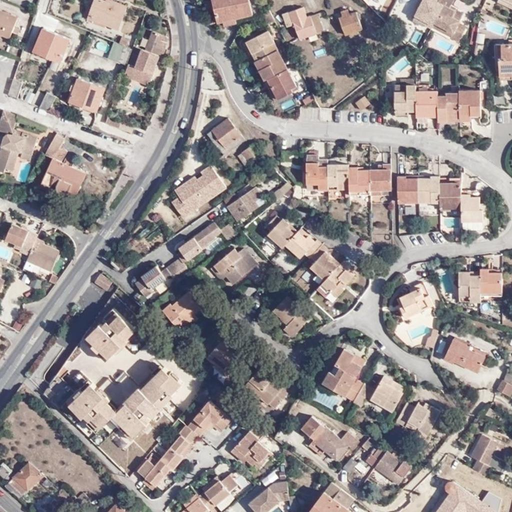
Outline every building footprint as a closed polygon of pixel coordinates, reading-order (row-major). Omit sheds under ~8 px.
[(102,24),(101,27),(117,33),(127,7),(112,0),(111,3),(103,0),(95,0),(88,18),(102,24)] [(237,17),(243,15),(245,13),(252,8),(250,0),(209,0),(206,1),(211,22),(224,19),(237,17)] [(451,8),(455,0),(438,0),(438,1),(445,5),(435,24),(454,33),(451,38),(460,42),(468,27),(459,23),(464,14),(451,8)] [(499,0),(498,2),(511,8),(511,3),(505,0),(499,0)] [(302,6),(289,10),(292,19),(286,21),(287,24),(294,22),(300,37),(317,31),(310,14),(307,15),(302,6)] [(0,33),(12,38),(15,32),(17,26),(20,18),(0,10),(0,33)] [(292,19),(289,10),(283,12),(286,21),(292,19)] [(362,28),(356,12),(349,14),(347,10),(341,12),(342,17),(340,18),(345,33),(362,28)] [(316,12),(310,14),(317,31),(322,28),(316,12)] [(488,13),(483,26),(503,35),(509,22),(488,13)] [(87,21),(101,27),(102,24),(88,18),(87,21)] [(435,24),(431,30),(450,39),(451,38),(454,33),(435,24)] [(469,45),(475,46),(479,28),(474,27),(469,45)] [(45,29),(35,50),(47,55),(46,57),(61,63),(72,40),(45,29)] [(262,58),(280,49),(271,30),(245,42),(251,54),(255,52),(258,59),(262,58)] [(161,42),(164,36),(164,35),(154,31),(147,49),(138,45),(127,72),(131,74),(130,76),(146,83),(147,81),(149,81),(160,56),(164,53),(167,45),(161,42)] [(118,43),(125,46),(128,39),(121,36),(118,43)] [(167,37),(164,36),(161,42),(167,45),(169,40),(167,37)] [(95,39),(91,53),(106,57),(110,43),(95,39)] [(128,67),(134,50),(125,46),(118,43),(115,42),(109,59),(128,67)] [(511,47),(502,48),(503,62),(500,62),(500,79),(511,78),(511,47)] [(265,71),(269,80),(290,69),(280,49),(262,58),(268,69),(265,71)] [(42,55),(35,50),(34,54),(42,58),(42,55)] [(47,55),(35,50),(42,55),(42,58),(45,59),(46,57),(47,55)] [(258,59),(265,71),(268,69),(262,58),(258,59)] [(290,69),(269,80),(272,87),(275,86),(282,99),(295,92),(294,89),(299,86),(290,69)] [(82,102),(98,109),(106,88),(80,77),(71,101),(82,105),(82,102)] [(19,99),(23,89),(24,83),(15,79),(10,95),(19,99)] [(272,87),(279,100),(282,99),(275,86),(272,87)] [(416,116),(417,93),(417,87),(401,87),(396,87),(396,113),(408,114),(408,116),(416,116)] [(42,108),(51,112),(58,97),(49,93),(42,108)] [(439,98),(439,93),(417,93),(416,116),(416,119),(439,119),(439,98)] [(482,93),(460,93),(460,95),(460,121),(482,121),(482,110),(480,110),(480,105),(482,105),(482,93)] [(307,106),(316,100),(314,95),(304,100),(307,106)] [(448,98),(439,98),(439,119),(439,123),(449,123),(449,120),(460,121),(460,95),(448,95),(448,98)] [(372,104),(366,97),(358,103),(363,110),(372,104)] [(97,111),(98,109),(82,102),(82,105),(97,111)] [(20,116),(5,110),(0,124),(0,131),(6,134),(0,153),(0,171),(4,173),(6,169),(13,171),(19,153),(22,152),(23,152),(33,156),(39,138),(24,133),(23,137),(16,135),(17,131),(15,130),(20,116)] [(121,129),(123,121),(110,116),(107,123),(121,129)] [(237,142),(244,137),(231,119),(211,135),(226,155),(240,145),(237,142)] [(121,129),(133,133),(136,126),(123,121),(121,129)] [(54,139),(46,153),(54,157),(62,143),(65,137),(57,133),(54,139)] [(274,166),(265,153),(264,155),(256,144),(245,152),(253,164),(262,157),(268,164),(265,166),(266,167),(259,172),(261,176),(274,166)] [(253,164),(245,152),(239,156),(247,168),(253,164)] [(319,165),(319,161),(319,156),(309,156),(308,165),(319,165)] [(87,172),(54,157),(41,186),(51,190),(54,182),(59,184),(59,189),(60,191),(63,193),(66,194),(68,193),(72,190),(78,192),(87,172)] [(330,166),(330,162),(319,161),(319,165),(308,165),(308,192),(330,191),(330,166)] [(177,194),(170,199),(183,217),(227,186),(210,162),(173,188),(177,194)] [(352,166),(330,166),(330,191),(339,191),(352,191),(352,170),(352,166)] [(381,173),(372,173),(373,198),(383,198),(383,193),(394,193),(393,168),(385,167),(385,169),(385,172),(381,173)] [(360,170),(352,170),(352,191),(352,193),(359,194),(359,198),(373,198),(372,173),(366,173),(360,173),(360,170)] [(400,178),(400,205),(421,205),(421,179),(413,178),(413,181),(409,181),(409,179),(400,178)] [(421,179),(421,205),(442,205),(442,181),(442,179),(435,178),(435,180),(431,181),(430,179),(421,179)] [(284,193),(292,186),(287,181),(279,188),(284,193)] [(464,193),(464,187),(452,186),(452,181),(442,181),(442,205),(442,210),(464,210),(464,193)] [(277,199),(284,193),(279,188),(272,194),(277,199)] [(234,203),(245,219),(260,208),(256,202),(262,199),(254,189),(234,203)] [(464,213),(463,223),(484,223),(485,194),(464,193),(464,210),(464,213)] [(229,207),(239,223),(245,219),(234,203),(229,207)] [(321,254),(315,240),(314,241),(308,235),(305,237),(299,231),(298,232),(295,235),(288,228),(291,226),(283,219),(282,221),(276,215),(266,227),(272,232),(268,236),(283,249),(286,246),(300,259),(306,253),(311,257),(309,260),(314,265),(311,268),(325,281),(318,289),(328,299),(332,294),(338,299),(347,289),(344,286),(346,283),(348,285),(356,276),(348,270),(350,268),(343,262),(341,264),(339,267),(332,260),(333,258),(326,252),(329,249),(327,248),(321,254)] [(220,228),(227,239),(236,233),(229,222),(220,228)] [(36,236),(38,233),(13,223),(6,238),(16,242),(22,244),(21,249),(20,251),(29,254),(36,236)] [(186,257),(189,261),(204,250),(203,248),(216,239),(216,238),(223,233),(217,224),(180,249),(186,257)] [(142,238),(150,251),(169,237),(160,225),(142,238)] [(295,235),(298,232),(291,226),(288,228),(295,235)] [(305,237),(308,235),(301,229),(299,231),(305,237)] [(24,268),(32,271),(36,263),(51,269),(59,249),(43,242),(44,240),(36,236),(29,254),(24,268)] [(316,239),(315,240),(321,254),(327,248),(316,239)] [(236,250),(222,261),(241,279),(258,265),(248,253),(242,257),(236,250)] [(341,264),(333,258),(332,260),(339,267),(341,264)] [(181,260),(174,264),(184,279),(191,273),(185,265),(181,260)] [(241,279),(222,261),(215,267),(222,275),(223,273),(227,277),(234,286),(241,279)] [(172,276),(178,284),(184,279),(174,264),(163,273),(159,266),(144,277),(145,279),(137,284),(146,298),(155,292),(153,290),(168,280),(167,279),(172,276)] [(222,275),(215,267),(211,270),(221,282),(227,277),(223,273),(222,275)] [(498,269),(487,269),(487,273),(487,293),(508,293),(508,273),(498,273),(498,269)] [(94,281),(106,290),(113,280),(101,271),(94,281)] [(475,299),(487,299),(486,296),(487,293),(487,273),(465,272),(465,295),(475,294),(475,299)] [(53,280),(58,283),(62,276),(56,273),(53,280)] [(38,287),(41,279),(33,275),(29,283),(38,287)] [(406,306),(402,308),(407,317),(435,304),(425,283),(421,284),(422,288),(402,297),(406,306)] [(185,322),(194,316),(202,309),(206,314),(213,308),(199,292),(193,297),(190,293),(173,307),(171,305),(163,311),(180,333),(189,326),(185,322)] [(95,343),(91,347),(99,354),(102,350),(110,358),(116,352),(121,346),(120,345),(122,342),(126,344),(129,341),(128,339),(137,330),(114,307),(121,300),(115,294),(83,338),(85,340),(88,337),(95,343)] [(298,337),(318,315),(307,305),(304,308),(291,297),(276,314),(285,322),(282,325),(288,330),(290,329),(298,337)] [(197,320),(194,316),(185,322),(189,326),(197,320)] [(430,327),(427,345),(434,346),(437,328),(430,327)] [(218,365),(230,374),(242,359),(235,353),(230,350),(232,346),(236,340),(225,332),(219,338),(222,340),(207,359),(214,365),(216,367),(218,365)] [(85,340),(91,347),(95,343),(88,337),(85,340)] [(472,347),(456,339),(446,359),(456,364),(457,362),(480,372),(488,357),(472,349),(472,347)] [(355,400),(366,383),(357,378),(365,365),(355,359),(358,353),(348,347),(338,362),(344,366),(339,374),(332,369),(325,382),(355,400)] [(355,359),(365,365),(369,360),(358,353),(355,359)] [(67,400),(74,393),(81,386),(84,389),(92,381),(72,361),(67,361),(62,368),(73,378),(64,387),(55,378),(48,387),(51,390),(46,395),(59,408),(67,400)] [(227,377),(230,374),(218,365),(216,367),(214,365),(212,367),(227,377)] [(184,383),(180,379),(177,382),(173,379),(175,378),(172,374),(174,373),(172,371),(170,372),(164,367),(156,375),(152,371),(145,378),(149,382),(142,388),(143,388),(133,398),(131,395),(126,400),(130,403),(127,406),(125,405),(122,408),(120,406),(117,409),(110,401),(112,399),(108,395),(105,397),(102,394),(103,393),(100,389),(101,388),(99,386),(98,387),(92,381),(84,389),(81,386),(74,393),(77,396),(70,404),(84,417),(87,414),(92,419),(88,422),(98,432),(111,418),(115,415),(123,423),(120,426),(127,433),(130,430),(137,437),(150,424),(149,423),(175,394),(174,393),(184,383)] [(266,375),(269,373),(269,372),(263,367),(246,387),(261,400),(264,398),(272,405),(278,397),(284,401),(294,390),(288,385),(286,387),(274,377),(272,380),(266,375)] [(386,376),(378,390),(373,398),(395,411),(405,392),(393,386),(396,381),(386,376)] [(149,382),(145,378),(139,384),(140,386),(142,388),(149,382)] [(510,396),(511,392),(511,384),(504,381),(502,380),(497,390),(510,396)] [(408,388),(396,381),(393,386),(405,392),(408,388)] [(355,400),(355,401),(364,406),(370,396),(374,388),(366,383),(355,400)] [(142,388),(140,386),(131,395),(133,398),(143,388),(142,388)] [(378,390),(374,388),(370,396),(373,398),(378,390)] [(67,400),(70,404),(77,396),(74,393),(67,400)] [(198,434),(200,435),(213,420),(223,429),(233,419),(212,400),(188,425),(198,434)] [(418,407),(409,402),(398,421),(407,426),(407,425),(410,421),(421,427),(420,429),(420,430),(429,435),(442,412),(433,407),(431,410),(426,406),(420,403),(418,407)] [(494,412),(487,409),(484,415),(491,418),(494,412)] [(111,418),(120,426),(123,423),(115,415),(111,418)] [(359,433),(351,427),(341,438),(329,429),(327,432),(323,429),(326,426),(314,415),(303,428),(316,438),(314,441),(319,445),(320,444),(327,449),(326,451),(338,459),(350,445),(354,448),(361,441),(356,437),(359,433)] [(410,421),(407,425),(419,432),(420,430),(420,429),(421,427),(410,421)] [(149,458),(139,470),(146,476),(156,485),(172,466),(183,455),(181,453),(191,442),(198,434),(188,425),(187,424),(181,430),(179,432),(181,434),(155,464),(149,458)] [(134,440),(137,437),(130,430),(127,433),(134,440)] [(251,430),(235,446),(248,458),(246,459),(253,465),(255,463),(259,467),(266,459),(264,457),(270,451),(258,439),(260,438),(251,430)] [(473,468),(486,475),(491,466),(501,471),(506,462),(499,458),(506,445),(485,435),(481,444),(482,444),(480,448),(476,446),(471,456),(477,459),(473,468)] [(373,444),(369,441),(364,446),(368,450),(373,444)] [(183,455),(172,466),(174,467),(194,444),(191,442),(181,453),(183,455)] [(248,458),(235,446),(231,449),(244,461),(246,459),(248,458)] [(376,466),(387,452),(382,449),(380,452),(375,449),(373,452),(376,454),(375,456),(374,454),(370,459),(371,460),(371,462),(374,466),(374,465),(376,466)] [(388,453),(387,452),(376,466),(382,471),(395,456),(389,452),(388,453)] [(411,469),(395,456),(382,471),(399,484),(411,469)] [(353,458),(342,471),(347,475),(358,463),(353,458)] [(15,476),(29,489),(43,474),(29,461),(15,476)] [(368,469),(361,463),(356,469),(363,475),(368,469)] [(3,466),(0,469),(0,471),(11,481),(15,476),(11,472),(3,466)] [(206,511),(210,509),(214,506),(216,504),(231,492),(229,490),(237,483),(229,473),(221,480),(206,492),(205,490),(199,495),(200,497),(187,508),(182,511),(206,511)] [(15,476),(11,481),(25,494),(29,489),(15,476)] [(41,481),(48,488),(53,483),(45,476),(41,481)] [(156,485),(146,476),(143,480),(153,489),(156,485)] [(206,492),(221,480),(218,476),(203,487),(205,490),(206,492)] [(465,511),(476,496),(454,479),(449,480),(446,483),(444,487),(445,491),(449,493),(435,511),(465,511)] [(255,499),(265,511),(279,501),(291,499),(288,481),(274,484),(255,499)] [(356,498),(334,481),(309,511),(346,511),(349,508),(356,498)] [(231,492),(216,504),(221,510),(235,497),(242,490),(237,483),(229,490),(231,492)] [(435,511),(449,493),(445,491),(430,511),(435,511)] [(62,511),(67,511),(76,503),(70,496),(68,498),(62,493),(49,505),(53,509),(63,498),(66,501),(58,509),(62,511)] [(185,503),(187,508),(200,497),(199,495),(197,493),(185,503)] [(258,511),(264,511),(265,511),(255,499),(251,502),(258,511)] [(128,511),(118,503),(110,511),(128,511)]
